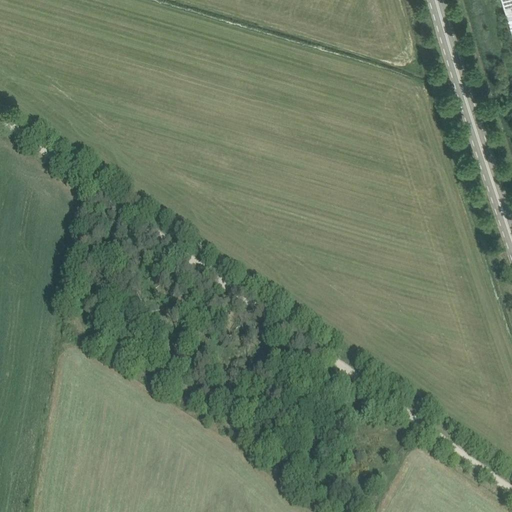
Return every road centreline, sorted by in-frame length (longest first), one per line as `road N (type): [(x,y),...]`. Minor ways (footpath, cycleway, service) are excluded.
road 1 (track): [(511,489),(0,120)]
road 2 (secondary): [(511,239),(436,0)]
